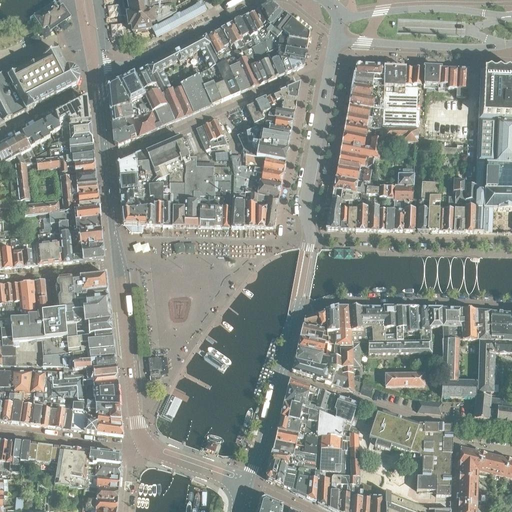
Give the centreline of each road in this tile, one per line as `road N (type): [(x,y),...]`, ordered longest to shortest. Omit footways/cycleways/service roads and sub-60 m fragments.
road 1 (residential): [(117,266),(141,439),(246,484)]
road 2 (residential): [(106,163),(330,67)]
road 3 (residential): [(511,427),(419,418),(280,374)]
road 4 (residential): [(296,313),(338,300),(511,309)]
road 5 (residential): [(511,243),(309,240)]
road 6 (residential): [(0,432),(128,449),(125,511)]
road 7 (residential): [(263,0),(133,66),(94,68)]
road 8 (tertiary): [(309,240),(304,194),(330,67)]
road 9 (tertiary): [(336,39),(511,44)]
road 10 (tertiary): [(511,17),(438,9),(339,17)]
